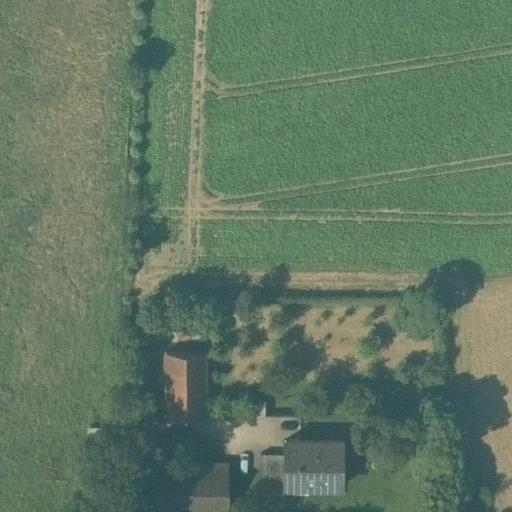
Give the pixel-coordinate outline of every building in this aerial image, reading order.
[(204,351),(164,352),(165,415),(205,414),(204,351)] [(342,438),(283,438),(283,453),(284,478),(286,478),(342,478),(342,438)] [(149,450),(149,463),(186,463),(186,450),(149,450)] [(284,478),(283,453),(260,452),(259,492),(286,493),(286,486),(286,478),(284,478)] [(186,463),(149,463),(149,511),(227,511),(227,463),(186,463)]
